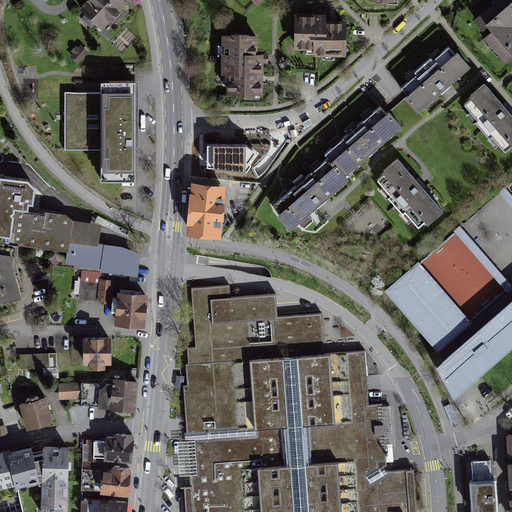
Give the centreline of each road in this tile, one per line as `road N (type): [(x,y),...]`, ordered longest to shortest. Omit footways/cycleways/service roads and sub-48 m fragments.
road 1 (residential): [(167,266),(276,281),(331,305),(389,360),(430,447)]
road 2 (residential): [(436,0),(308,111),(173,121)]
road 3 (secondary): [(144,511),(162,333)]
road 4 (residential): [(0,330),(162,333)]
road 5 (secondary): [(167,266),(173,121)]
road 6 (secondary): [(173,121),(159,0)]
